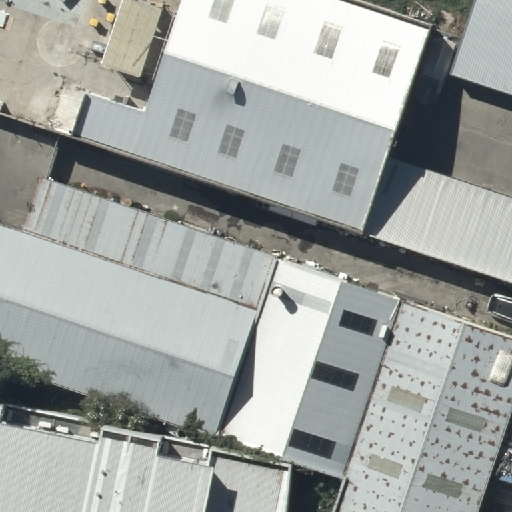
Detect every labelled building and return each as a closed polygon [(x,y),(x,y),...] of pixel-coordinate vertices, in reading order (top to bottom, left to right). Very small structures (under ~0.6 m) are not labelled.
[(429,29),(348,0),(177,0),(127,142),(359,225),(384,151),(429,29)] [(511,0),(477,0),(453,69),(511,89),(511,0)] [(79,83),(34,64),(13,116),(58,135),(79,83)] [(511,194),(384,151),(359,225),(511,276),(511,194)] [(0,352),(227,430),(286,260),(51,179),(34,228),(0,216),(0,352)] [(353,473),(412,303),(286,260),(227,430),(353,473)] [(478,511),(511,414),(511,337),(412,303),(353,473),(339,511),(478,511)] [(292,511),(296,463),(220,448),(0,401),(0,511),(292,511)]
